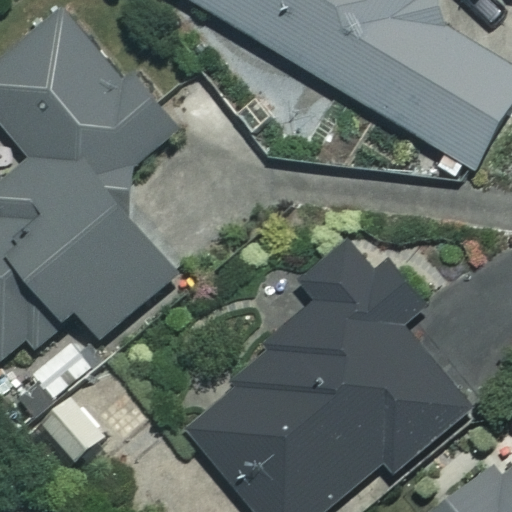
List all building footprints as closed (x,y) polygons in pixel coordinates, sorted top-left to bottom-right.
[(449,0),(190,0),(483,171),(511,124),(511,69),(436,26),(450,0),(449,0)] [(0,361),(4,367),(27,349),(36,361),(86,321),(99,337),(175,277),(105,187),(180,127),(127,59),(107,74),(61,15),(0,63),(0,121),(30,160),(0,183),(0,361)] [(293,280),(317,306),(182,429),(258,511),(324,511),(381,460),(393,473),(467,404),(408,340),(443,308),(384,244),(367,260),(343,234),(293,280)] [(65,394),(39,423),(76,461),(104,434),(65,394)] [(511,511),(511,472),(502,481),(488,467),(439,511),(511,511)]
